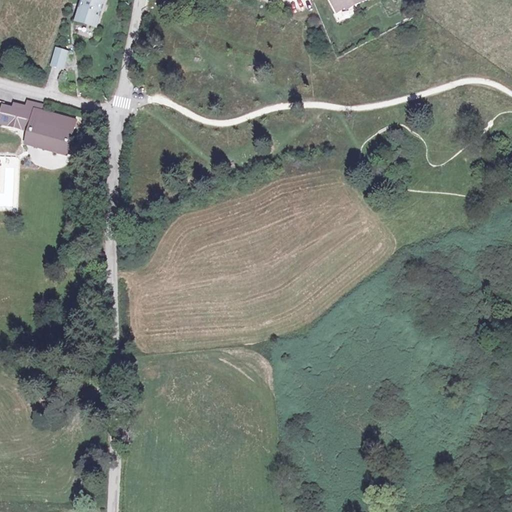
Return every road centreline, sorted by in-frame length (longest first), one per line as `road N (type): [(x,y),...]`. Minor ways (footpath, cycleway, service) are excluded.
road 1 (residential): [(118,114),(110,511)]
road 2 (residential): [(0,86),(118,114)]
